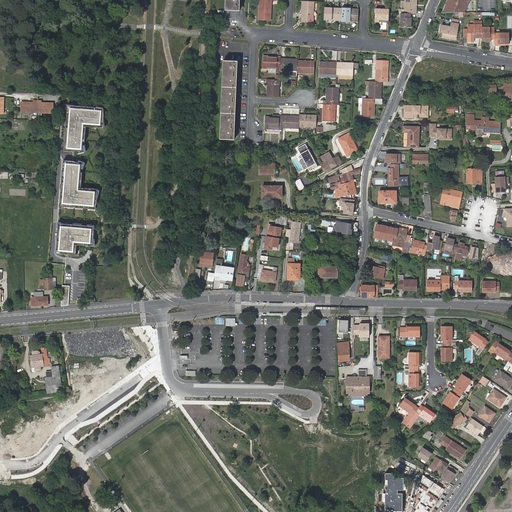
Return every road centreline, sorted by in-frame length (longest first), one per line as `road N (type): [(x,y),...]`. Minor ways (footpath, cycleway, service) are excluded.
road 1 (unclassified): [(166,363),(65,429),(45,455),(6,466)]
road 2 (secondary): [(349,301),(238,297),(160,305)]
road 3 (residential): [(365,210),(367,168),(415,48)]
road 4 (secondary): [(160,305),(0,321)]
road 5 (residential): [(365,210),(511,243)]
